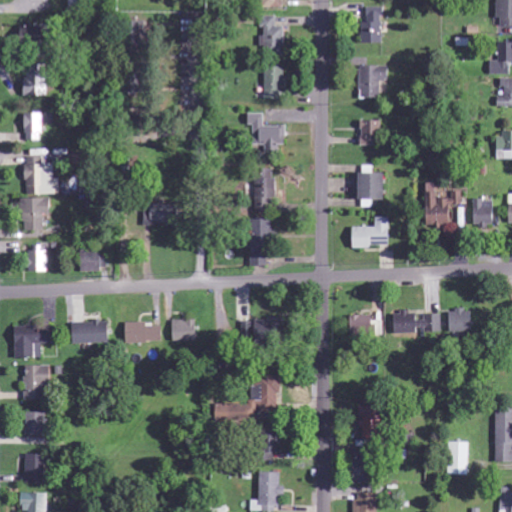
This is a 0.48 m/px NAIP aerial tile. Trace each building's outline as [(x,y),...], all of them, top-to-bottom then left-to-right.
[(87,0),(85,0),(69,0),(69,8),(87,8),(87,0)] [(511,0),(499,0),(499,28),(511,28),(511,0)] [(366,44),(385,44),(384,8),(365,8),(366,44)] [(262,55),(287,54),(286,27),(277,27),(277,18),(263,19),(264,36),(261,36),(262,55)] [(22,27),(23,44),(42,43),(41,26),(22,27)] [(511,76),(511,64),(511,63),(511,43),(501,43),(500,62),(490,61),(490,75),(511,76)] [(266,100),(284,100),(284,67),(267,67),(266,100)] [(382,100),(383,81),(392,82),(392,68),(363,67),(362,99),(382,100)] [(49,98),(49,81),(54,81),(54,70),(28,69),(27,97),(49,98)] [(511,107),(511,79),(502,80),(502,88),(506,88),(506,97),(497,98),(498,108),(511,107)] [(268,156),(282,156),(282,145),(288,145),(288,127),(266,127),(266,114),(251,114),(251,126),(255,126),(255,145),(268,145),(268,156)] [(27,115),(28,142),(44,141),(44,115),(27,115)] [(366,142),(376,142),(376,130),(366,131),(366,142)] [(511,133),(498,133),(498,160),(511,160),(511,133)] [(44,158),(28,158),(28,195),(62,196),(62,179),(57,179),(57,165),(44,165),(44,158)] [(276,169),(256,170),(257,215),(277,215),(276,169)] [(390,175),(364,174),(363,201),(389,202),(390,175)] [(432,228),(461,227),(460,208),(463,208),(463,192),(453,192),(453,200),(439,200),(439,193),(431,193),(432,228)] [(46,232),(47,215),(56,216),(56,201),(27,200),(26,231),(46,232)] [(474,201),(474,226),(496,226),(496,201),(474,201)] [(179,206),(153,205),(153,224),(179,225),(179,206)] [(393,247),(392,218),(377,219),(377,228),(355,228),(356,248),(393,247)] [(274,221),(255,220),(253,267),(268,267),(269,256),(277,256),(278,231),(274,231),(274,221)] [(50,273),(49,250),(30,250),(31,274),(50,273)] [(84,272),(109,272),(109,252),(83,253),(84,272)] [(450,311),(451,333),(479,333),(479,313),(467,313),(467,311),(450,311)] [(443,334),(443,315),(422,316),(422,315),(411,315),(411,313),(395,313),(395,335),(443,334)] [(350,317),(351,338),(376,337),(375,316),(350,317)] [(285,339),(285,321),(260,320),(260,338),(285,339)] [(198,341),(198,321),(173,321),(173,342),(198,341)] [(258,335),(259,321),(244,321),(244,335),(258,335)] [(76,346),(112,344),(112,322),(75,323),(76,346)] [(150,323),(127,324),(127,344),(165,343),(164,327),(150,327),(150,323)] [(19,359),(37,359),(37,345),(54,345),(54,329),(19,329),(19,359)] [(46,401),(46,389),(54,389),(54,367),(27,367),(27,401),(46,401)] [(220,404),(219,421),(257,422),(257,412),(280,412),(280,384),(258,383),(257,405),(220,404)] [(47,414),(29,413),(28,436),(46,437),(47,414)] [(511,413),(497,414),(498,464),(511,463),(511,413)] [(471,477),(471,444),(450,443),(450,476),(471,477)] [(48,455),(28,455),(27,484),(47,485),(48,455)] [(261,503),(260,503),(260,510),(253,509),(253,511),(279,511),(280,496),(287,496),(287,486),(282,486),(282,474),(262,473),(261,503)] [(380,511),(380,495),(357,494),(356,511),(380,511)] [(511,511),(511,494),(511,495),(511,500),(502,501),(502,511),(511,511)] [(25,511),(49,511),(50,495),(26,495),(25,511)]
